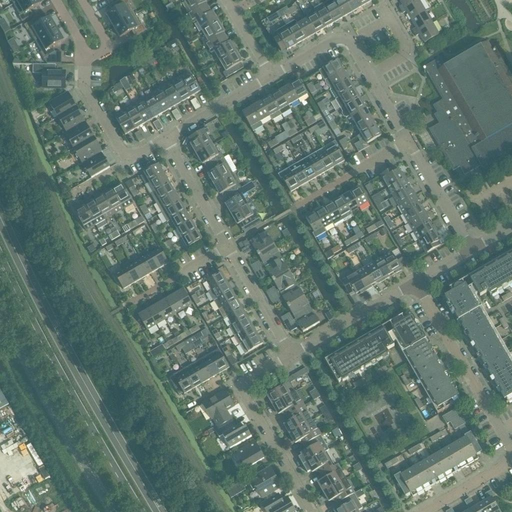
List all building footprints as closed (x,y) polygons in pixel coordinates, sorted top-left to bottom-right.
[(39,0),(21,0),(13,5),(20,16),(18,17),(22,22),(33,16),(30,10),(41,4),(39,0)] [(118,9),(106,16),(113,27),(134,14),(128,3),(129,2),(127,0),(120,0),(115,3),(118,9)] [(190,19),(207,9),(204,4),(203,0),(187,0),(184,2),(190,12),(187,14),(190,19)] [(332,0),(331,0),(323,5),(325,9),(334,23),(343,18),(334,3),(332,0)] [(332,0),(334,3),(343,18),(352,13),(344,0),(332,0)] [(357,0),(344,0),(352,13),(361,7),(357,0)] [(417,0),(398,0),(402,6),(398,8),(400,11),(418,1),(417,0)] [(418,1),(400,11),(402,14),(405,12),(411,21),(425,12),(418,1)] [(323,5),(313,11),(315,14),(316,14),(324,29),(334,23),(325,9),(323,5)] [(202,32),(220,21),(210,13),(207,9),(190,19),(193,24),(196,22),(202,32)] [(425,12),(411,21),(415,28),(411,30),(413,34),(432,24),(425,12)] [(134,14),(113,27),(119,38),(131,32),(134,37),(145,30),(142,25),(141,26),(139,23),(134,14)] [(315,14),(306,19),(315,34),(324,29),(316,14),(315,14)] [(35,19),(24,26),(27,31),(28,31),(35,42),(56,29),(50,18),(38,25),(35,19)] [(306,19),(297,25),(305,40),(315,34),(306,19)] [(208,49),(225,39),(222,34),(220,21),(202,32),(208,42),(205,44),(208,49)] [(295,21),(285,27),(296,45),(305,40),(297,25),(295,21)] [(432,24),(413,34),(415,37),(419,35),(424,44),(426,42),(433,38),(438,35),(432,24)] [(8,26),(2,30),(4,34),(10,31),(8,26)] [(278,38),(274,40),(281,53),(285,50),(286,51),(296,45),(285,27),(275,33),(278,38)] [(56,29),(35,42),(41,52),(41,53),(40,54),(43,59),(47,65),(61,65),(61,53),(55,53),(51,48),(63,41),(56,29)] [(219,62),(238,51),(227,43),(225,39),(208,49),(211,54),(214,52),(219,62)] [(491,50),(487,42),(480,46),(478,47),(445,66),(440,58),(439,58),(431,63),(423,68),(423,69),(424,70),(427,76),(442,101),(432,106),(436,112),(438,116),(442,123),(428,131),(438,148),(440,150),(452,172),(454,171),(456,170),(459,168),(464,176),(477,168),(478,168),(480,167),(485,175),(511,159),(511,78),(495,48),(491,50)] [(238,51),(219,62),(225,72),(222,74),(225,79),(243,69),(240,64),(238,51)] [(154,56),(150,59),(153,65),(158,62),(154,56)] [(322,69),(318,72),(323,81),(324,81),(342,70),(337,61),(322,69)] [(64,89),(65,73),(55,73),(55,66),(32,65),(32,74),(42,74),(42,89),(64,89)] [(208,69),(203,72),(206,78),(211,75),(208,69)] [(342,70),(324,81),(325,82),(325,83),(326,86),(328,86),(330,90),(348,80),(342,70)] [(188,72),(179,78),(190,97),(200,92),(191,76),(188,72)] [(179,78),(169,83),(181,103),(190,97),(179,78)] [(330,90),(329,91),(334,100),(353,89),(348,80),(330,90)] [(298,81),(289,86),(297,101),(307,95),(303,88),(299,82),(298,81)] [(169,83),(160,88),(172,108),(181,103),(169,83)] [(289,86),(280,91),(288,106),(297,101),(289,86)] [(160,88),(151,94),(162,114),(172,108),(160,88)] [(353,89),(334,100),(340,109),(359,98),(353,89)] [(280,91),(270,97),(281,116),(291,111),(288,106),(280,91)] [(57,118),(75,108),(67,93),(49,103),(57,118)] [(151,94),(141,99),(153,119),(162,114),(151,94)] [(270,97),(261,102),(269,117),(272,121),(281,116),(270,97)] [(359,98),(340,109),(342,113),(342,115),(343,118),(345,118),(345,119),(350,116),(364,108),(359,98)] [(141,99),(132,105),(144,125),(153,119),(141,99)] [(261,102),(251,108),(260,122),(269,117),(261,102)] [(132,105),(123,110),(134,130),(144,125),(132,105)] [(66,133),(84,123),(75,108),(57,118),(66,133)] [(251,108),(241,114),(250,128),(252,132),(262,127),(260,122),(251,108)] [(364,108),(350,116),(355,126),(370,117),(364,108)] [(123,110),(113,116),(115,120),(125,136),(134,130),(123,110)] [(370,117),(355,126),(361,135),(375,127),(370,117)] [(73,149),(93,138),(84,123),(66,133),(64,135),(73,149)] [(359,142),(353,146),(358,153),(368,147),(367,144),(381,136),(375,127),(361,135),(356,138),(359,142)] [(206,129),(188,139),(191,144),(193,157),(211,146),(206,136),(209,134),(206,129)] [(82,164),(101,153),(93,138),(73,149),(82,164)] [(335,142),(324,148),(335,167),(344,162),(336,148),(337,147),(335,142)] [(211,146),(193,157),(203,165),(206,169),(223,159),(220,154),(217,156),(211,146)] [(324,148),(315,153),(326,172),(335,167),(324,148)] [(101,153),(82,164),(82,165),(91,179),(109,169),(100,154),(102,153),(101,153)] [(315,153),(306,159),(317,177),(326,172),(315,153)] [(223,159),(206,169),(209,174),(210,187),(232,174),(223,159)] [(306,159),(297,164),(308,183),(317,177),(306,159)] [(297,164),(288,169),(299,188),(308,183),(297,164)] [(158,165),(143,173),(143,174),(149,183),(163,175),(158,165)] [(394,167),(380,176),(387,189),(405,178),(402,173),(400,174),(397,170),(396,171),(394,167)] [(288,169),(278,175),(281,180),(282,179),(290,193),(299,188),(288,169)] [(232,174),(210,187),(221,195),(223,199),(241,189),(232,174)] [(163,175),(149,183),(154,193),(169,184),(163,175)] [(405,178),(387,189),(392,197),(408,188),(406,185),(408,184),(405,178)] [(65,184),(59,186),(62,193),(68,191),(65,184)] [(154,193),(150,195),(156,204),(174,193),(169,184),(154,193)] [(122,185),(112,191),(124,210),(133,205),(130,199),(125,191),(122,186),(122,185)] [(359,188),(350,193),(358,208),(367,203),(359,188)] [(408,188),(392,197),(397,206),(415,196),(412,191),(410,192),(408,188)] [(241,189),(223,199),(226,204),(228,217),(246,206),(241,196),(244,194),(241,189)] [(112,191),(103,196),(114,216),(124,210),(112,191)] [(174,193),(156,204),(161,213),(180,203),(174,193)] [(350,193),(341,198),(349,213),(358,208),(350,193)] [(103,196),(93,201),(105,221),(114,216),(103,196)] [(415,196),(397,206),(402,215),(418,206),(416,203),(418,201),(415,196)] [(341,198),(332,203),(343,223),(352,218),(349,213),(341,198)] [(93,201),(84,207),(96,227),(105,221),(93,201)] [(180,203),(161,213),(167,223),(170,220),(185,212),(180,203)] [(332,203),(323,208),(334,228),(343,223),(332,203)] [(246,206),(228,217),(238,225),(241,229),(249,225),(258,219),(255,214),(252,216),(246,206)] [(418,206),(402,215),(408,224),(425,214),(422,208),(420,209),(418,206)] [(84,207),(74,213),(83,227),(86,232),(96,227),(84,207)] [(323,208),(314,214),(325,233),(334,228),(323,208)] [(185,212),(170,220),(176,230),(191,221),(185,212)] [(314,214),(305,219),(313,234),(312,234),(315,239),(325,233),(314,214)] [(425,214),(408,224),(413,233),(428,224),(426,220),(429,219),(425,214)] [(261,224),(258,219),(249,225),(252,229),(261,224)] [(191,221),(176,230),(181,239),(196,230),(191,221)] [(381,222),(370,228),(372,232),(383,226),(381,222)] [(428,224),(413,233),(418,242),(436,231),(432,226),(430,227),(428,224)] [(385,229),(379,232),(382,238),(388,234),(385,229)] [(196,230),(181,239),(187,249),(202,240),(196,230)] [(286,230),(281,233),(285,239),(290,237),(286,230)] [(436,231),(418,242),(425,254),(440,246),(438,242),(439,242),(437,238),(439,237),(436,231)] [(266,232),(249,242),(256,253),(256,254),(257,255),(273,245),(266,232)] [(361,233),(352,238),(354,242),(363,237),(361,233)] [(352,238),(343,243),(346,247),(354,242),(352,238)] [(273,245),(257,255),(258,256),(264,268),(281,258),(273,245)] [(331,251),(324,255),(327,260),(334,256),(333,255),(337,252),(334,248),(331,251)] [(160,249),(151,254),(160,268),(168,264),(163,255),(160,249)] [(511,283),(511,251),(511,253),(499,259),(468,277),(473,286),(467,289),(462,281),(448,289),(449,289),(450,289),(452,293),(444,297),(457,320),(464,332),(477,354),(484,365),(490,377),(497,388),(506,404),(511,400),(511,366),(504,353),(491,331),(485,320),(484,318),(478,308),(469,293),(475,290),(477,293),(479,297),(487,292),(490,296),(502,290),(511,283)] [(391,253),(382,258),(391,274),(394,272),(395,274),(401,271),(398,266),(403,263),(399,256),(394,259),(391,253)] [(151,254),(142,259),(150,274),(160,268),(151,254)] [(281,258),(264,268),(271,279),(272,281),(288,271),(281,258)] [(382,258),(373,263),(383,281),(389,278),(387,276),(391,274),(382,258)] [(142,259),(133,264),(142,279),(150,274),(142,259)] [(373,263),(364,268),(373,284),(376,282),(378,284),(383,281),(373,263)] [(133,264),(125,269),(133,284),(142,279),(133,264)] [(364,268),(355,274),(366,291),(371,288),(370,286),(373,284),(364,268)] [(125,269),(114,275),(123,290),(133,284),(125,269)] [(211,291),(226,282),(220,273),(218,274),(216,271),(205,278),(207,280),(206,281),(211,291)] [(288,271),(272,281),(273,282),(279,294),(296,284),(288,271)] [(355,274),(341,282),(349,297),(355,293),(355,294),(359,292),(360,295),(366,291),(355,274)] [(211,291),(209,293),(213,301),(231,291),(226,282),(211,291)] [(296,284),(279,294),(286,305),(287,307),(303,297),(296,284)] [(175,295),(183,309),(191,304),(183,290),(175,295)] [(231,291),(213,301),(219,310),(236,300),(231,291)] [(174,314),(183,309),(175,295),(166,300),(174,314)] [(303,297),(287,307),(288,308),(295,320),(311,310),(303,297)] [(165,320),(174,314),(166,300),(157,305),(165,320)] [(236,300),(219,310),(224,319),(227,317),(226,317),(241,309),(236,300)] [(157,325),(165,320),(157,305),(148,310),(157,325)] [(241,309),(226,317),(227,317),(232,326),(246,318),(241,309)] [(146,331),(157,325),(148,310),(138,316),(146,331)] [(311,310),(295,320),(301,331),(302,333),(304,332),(319,323),(311,310)] [(436,414),(460,400),(445,374),(411,316),(404,320),(403,321),(401,317),(402,317),(402,316),(388,324),(393,332),(387,336),(382,327),(324,361),(338,385),(388,356),(385,351),(393,347),(389,340),(395,336),(436,407),(433,409),(436,414)] [(232,326),(229,328),(234,337),(252,326),(246,318),(232,326)] [(252,326),(234,337),(239,346),(242,344),(257,335),(252,326)] [(242,344),(239,346),(244,354),(262,344),(257,335),(242,344)] [(218,350),(208,355),(219,374),(229,368),(218,350)] [(208,355),(200,360),(211,379),(219,374),(208,355)] [(200,360),(191,365),(202,384),(211,379),(200,360)] [(191,365),(182,370),(193,389),(202,384),(191,365)] [(182,370),(168,378),(173,387),(178,385),(184,395),(193,389),(182,370)] [(269,394),(266,396),(268,398),(272,406),(295,392),(290,384),(294,381),(291,377),(274,387),(276,390),(269,394)] [(0,410),(8,406),(0,391),(0,410)] [(230,420),(225,411),(233,407),(224,391),(202,404),(211,420),(213,419),(217,427),(230,420)] [(295,392),(272,406),(277,413),(278,415),(280,414),(285,411),(288,416),(303,407),(295,392)] [(8,407),(0,411),(0,418),(11,412),(8,407)] [(285,423),(283,425),(285,427),(289,434),(312,421),(303,407),(288,416),(291,421),(285,423)] [(465,424),(456,409),(441,417),(446,425),(449,423),(454,430),(465,424)] [(312,421),(289,434),(293,442),(295,444),(297,443),(302,440),(305,445),(320,436),(312,421)] [(235,427),(232,422),(215,432),(218,438),(222,436),(225,440),(224,440),(230,449),(251,437),(245,428),(243,429),(240,425),(235,427)] [(456,443),(469,464),(478,459),(476,455),(481,452),(470,433),(463,436),(464,438),(456,443)] [(436,435),(429,439),(432,443),(439,439),(436,435)] [(301,456),(298,458),(302,466),(326,452),(329,450),(320,436),(305,445),(307,449),(302,452),(300,454),(301,456)] [(257,449),(253,442),(235,452),(241,462),(239,463),(243,469),(245,468),(246,470),(264,459),(257,448),(257,449)] [(469,464),(456,443),(445,449),(457,471),(469,464)] [(414,447),(407,451),(410,456),(417,452),(414,447)] [(446,477),(457,471),(445,449),(434,456),(446,477)] [(326,452),(302,466),(307,473),(310,471),(311,473),(314,472),(319,469),(322,474),(334,466),(326,452)] [(435,484),(446,477),(434,456),(423,462),(435,484)] [(384,465),(386,469),(398,463),(395,458),(384,465)] [(425,490),(435,484),(423,462),(419,464),(412,468),(425,490)] [(319,481),(317,483),(318,485),(323,492),(345,479),(337,465),(334,466),(322,474),(324,479),(319,481)] [(412,497),(425,490),(412,468),(400,475),(399,474),(393,477),(404,497),(410,494),(412,497)] [(268,476),(265,471),(247,482),(252,491),(256,489),(262,498),(280,488),(272,473),(268,476)] [(345,479),(323,492),(327,500),(328,502),(330,501),(336,498),(338,503),(354,494),(345,479)] [(241,482),(231,488),(235,494),(244,488),(241,482)] [(487,500),(481,504),(485,511),(499,511),(491,498),(493,497),(492,494),(490,491),(485,494),(487,498),(487,500)] [(336,510),(334,511),(333,511),(355,511),(357,511),(362,508),(354,494),(338,503),(341,507),(336,510)] [(281,501),(277,495),(262,504),(265,511),(293,511),(294,511),(293,511),(294,511),(287,498),(281,501)]
